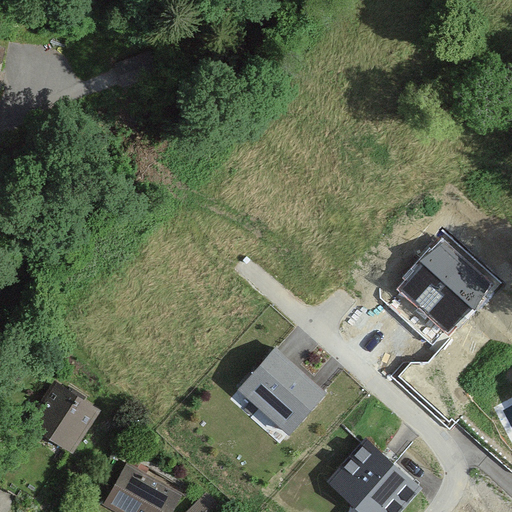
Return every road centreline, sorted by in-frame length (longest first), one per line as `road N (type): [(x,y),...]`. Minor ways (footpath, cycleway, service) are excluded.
road 1 (residential): [(244,263),(448,448),(453,483),(431,511)]
road 2 (unclassified): [(0,136),(149,59)]
